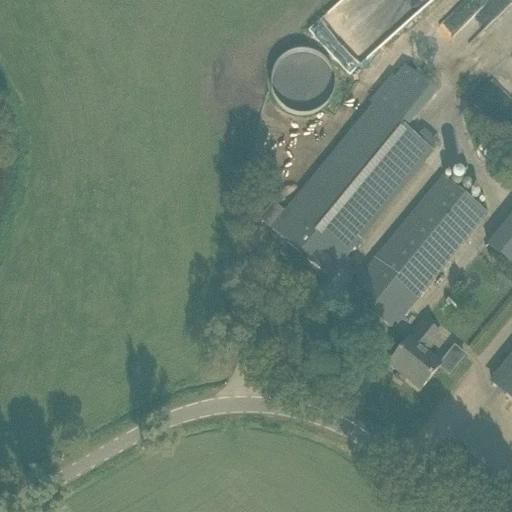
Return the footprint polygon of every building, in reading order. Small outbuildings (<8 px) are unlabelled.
[(497,0),(491,0),(471,21),(481,31),(505,7),(497,0)] [(314,49),(290,59),(310,104),(333,94),(314,49)] [(271,231),(328,278),(432,153),(375,106),(271,231)] [(347,293),(392,331),(486,217),(441,179),(347,293)] [(511,269),(511,212),(484,245),(511,269)] [(408,343),(401,351),(389,367),(419,392),(432,377),(439,368),(424,355),(439,337),(424,325),(409,344),(408,343)] [(511,360),(491,386),(511,403),(511,360)]
